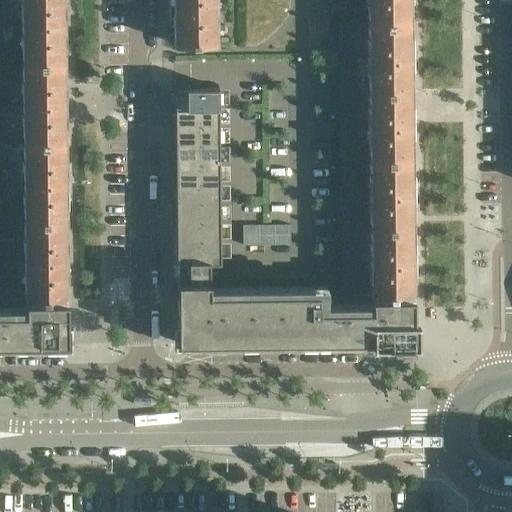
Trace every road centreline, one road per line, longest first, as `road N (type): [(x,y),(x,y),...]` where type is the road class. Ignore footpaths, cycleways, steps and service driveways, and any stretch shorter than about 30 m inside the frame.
road 1 (residential): [(140,369),(138,0)]
road 2 (tertiary): [(20,435),(352,431)]
road 3 (residential): [(373,420),(348,368),(140,369)]
road 4 (residential): [(509,216),(507,0)]
road 5 (residential): [(511,378),(509,216)]
road 6 (residential): [(140,369),(0,371)]
